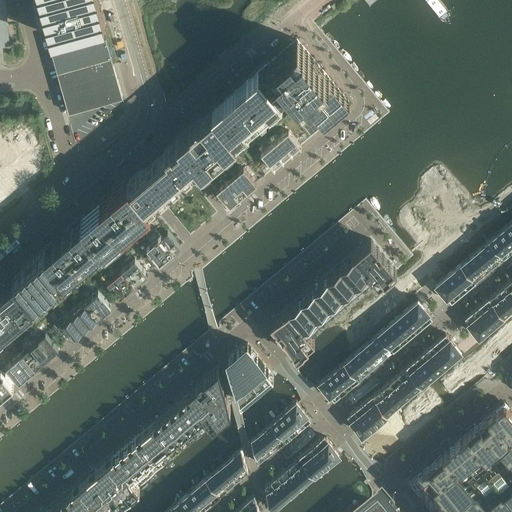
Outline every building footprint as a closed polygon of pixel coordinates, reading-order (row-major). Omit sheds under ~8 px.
[(0,0),(0,43),(1,43),(9,43),(4,0),(0,0)] [(46,0),(51,15),(51,16),(54,15),(68,11),(69,11),(78,9),(94,4),(95,4),(97,4),(97,3),(101,1),(100,0),(46,0)] [(440,0),(427,0),(446,21),(452,21),(453,14),(440,0)] [(102,2),(98,3),(97,4),(95,4),(94,4),(78,9),(69,11),(68,11),(54,15),(51,16),(46,17),(50,29),(52,37),(57,35),(61,34),(66,33),(70,32),(74,30),(79,29),(83,28),(87,27),(92,26),(96,24),(100,23),(102,23),(107,21),(102,2)] [(123,96),(114,64),(102,23),(100,23),(96,24),(92,26),(87,27),(83,28),(79,29),(74,30),(70,32),(66,33),(61,34),(57,35),(52,37),(48,38),(69,112),(123,97),(123,96)] [(319,65),(318,65),(318,63),(319,63),(314,57),(313,58),(312,57),(311,58),(307,53),(308,52),(307,51),(306,51),(302,47),(303,46),(302,45),(301,45),(297,41),(298,40),(297,39),(295,40),(296,41),(292,44),(291,44),(289,45),(290,46),(285,50),(285,49),(283,50),(282,49),(277,53),(278,54),(277,55),(280,60),(278,61),(276,63),(272,59),(271,60),(271,61),(267,65),(266,64),(264,66),(265,67),(260,71),(260,70),(258,71),(277,93),(290,83),(323,122),(324,123),(325,122),(324,121),(329,118),(331,117),(330,116),(335,112),(336,113),(337,112),(337,111),(339,109),(341,107),(342,108),(344,107),(343,106),(347,102),(348,103),(349,102),(348,100),(347,101),(344,96),(345,96),(343,94),(342,95),(339,90),(338,88),(337,89),(333,84),(334,83),(333,82),(332,82),(328,78),(329,77),(328,76),(327,76),(323,72),(324,71),(323,70),(322,69),(322,70),(320,68),(318,65),(319,65)] [(212,109),(233,134),(234,136),(242,129),(245,132),(251,127),(248,124),(259,115),(262,118),(267,114),(265,110),(271,105),(273,108),(278,104),(276,101),(280,97),(277,93),(258,71),(257,72),(257,73),(256,74),(248,80),(248,79),(246,81),(249,84),(244,88),(239,92),(236,89),(236,90),(235,91),(226,98),(226,99),(225,99),(222,101),(223,101),(215,108),(214,109),(214,108),(212,109)] [(236,89),(239,92),(244,88),(249,84),(246,81),(246,80),(235,89),(236,90),(236,89)] [(307,109),(320,125),(322,124),(323,122),(290,83),(277,93),(280,97),(276,101),(278,104),(273,108),(271,105),(265,110),(267,114),(262,118),(259,115),(248,124),(251,127),(245,132),(242,129),(234,136),(236,138),(236,137),(252,156),(262,147),(289,125),(307,109)] [(244,163),(257,179),(265,172),(252,156),(236,137),(236,138),(234,136),(233,134),(212,109),(211,110),(212,111),(212,112),(210,113),(208,115),(208,114),(207,114),(206,115),(207,116),(205,118),(202,120),(202,119),(201,119),(194,124),(195,125),(192,127),(190,129),(190,128),(183,134),(183,135),(181,137),(179,139),(178,138),(177,139),(198,163),(209,177),(216,186),(244,163)] [(289,125),(302,141),(315,131),(321,125),(320,125),(307,109),(289,125)] [(262,147),(275,164),(280,159),(290,152),(301,142),(302,141),(289,125),(262,147)] [(198,163),(177,139),(176,138),(176,140),(170,145),(169,144),(169,145),(169,146),(167,147),(166,148),(165,148),(164,148),(165,149),(185,174),(186,173),(198,163)] [(252,156),(265,172),(274,165),(275,164),(262,147),(252,156)] [(180,178),(185,174),(165,149),(160,153),(159,153),(158,153),(159,154),(154,159),(153,158),(152,158),(152,160),(147,164),(146,163),(146,164),(146,165),(141,169),(162,193),(167,189),(168,190),(168,189),(168,188),(173,184),(174,185),(175,184),(174,183),(179,179),(180,180),(181,179),(180,178)] [(255,181),(257,179),(244,163),(216,186),(223,194),(230,202),(241,192),(255,181)] [(162,195),(162,193),(141,169),(140,168),(140,169),(140,170),(137,172),(136,172),(136,173),(129,179),(128,178),(127,179),(128,180),(149,205),(150,205),(150,204),(151,203),(155,199),(156,200),(156,199),(161,194),(162,195)] [(88,214),(82,219),(91,231),(103,245),(115,258),(121,266),(136,254),(149,269),(152,267),(156,264),(157,262),(162,258),(149,243),(160,234),(168,227),(164,223),(161,219),(158,215),(153,210),(150,206),(149,205),(128,180),(117,189),(114,191),(101,203),(100,204),(98,206),(96,207),(94,208),(88,214)] [(55,261),(67,276),(103,245),(91,231),(82,219),(75,224),(66,232),(63,235),(61,236),(59,238),(57,239),(48,247),(45,250),(55,261)] [(511,234),(505,226),(498,232),(511,249),(511,234)] [(168,227),(160,234),(173,250),(181,243),(171,231),(168,227)] [(80,292),(85,297),(99,285),(112,300),(114,298),(116,297),(118,295),(121,293),(108,278),(121,266),(115,258),(103,245),(91,231),(87,235),(92,242),(88,245),(90,247),(85,251),(80,245),(75,249),(63,235),(61,236),(59,238),(77,260),(74,262),(71,259),(67,263),(66,263),(65,264),(60,257),(55,261),(67,276),(68,277),(78,289),(80,292)] [(511,249),(498,232),(490,238),(505,256),(511,250),(511,249)] [(170,251),(173,250),(160,234),(149,243),(162,258),(170,251)] [(490,238),(483,244),(497,262),(504,256),(504,257),(505,256),(490,238)] [(271,322),(296,353),(315,338),(304,325),(367,272),(378,285),(397,270),(371,239),(271,322)] [(483,244),(475,251),(490,268),(497,262),(483,244)] [(37,302),(37,303),(68,277),(67,276),(55,261),(45,250),(41,252),(14,275),(37,302)] [(475,251),(468,257),(482,274),(490,268),(475,251)] [(121,266),(134,282),(136,280),(149,269),(136,254),(121,266)] [(468,257),(461,263),(476,281),(476,280),(482,274),(468,257)] [(468,287),(476,281),(461,263),(460,262),(453,269),(468,287)] [(108,278),(121,293),(133,283),(134,282),(121,266),(108,278)] [(453,269),(445,275),(461,293),(468,287),(453,269)] [(46,329),(59,344),(65,340),(66,338),(37,303),(37,302),(14,275),(11,278),(6,282),(0,286),(0,321),(5,327),(6,328),(5,328),(23,349),(46,329)] [(445,275),(435,283),(441,290),(442,290),(452,301),(461,293),(445,275)] [(511,294),(504,284),(496,290),(510,307),(511,306),(511,294)] [(85,297),(97,312),(99,311),(112,300),(99,285),(85,297)] [(510,307),(496,290),(489,296),(489,295),(488,296),(503,314),(510,307)] [(496,320),(504,314),(503,314),(488,296),(481,302),(496,320)] [(77,303),(90,319),(95,314),(97,312),(85,297),(77,303)] [(424,324),(433,317),(424,305),(418,297),(408,306),(424,324)] [(489,327),(496,320),(481,302),(474,308),(489,327)] [(70,310),(83,325),(88,321),(90,319),(77,303),(70,310)] [(408,306),(401,312),(416,330),(424,324),(408,306)] [(474,308),(464,316),(474,327),(473,328),(479,335),(489,327),(474,308)] [(62,316),(75,331),(81,327),(83,325),(70,310),(62,316)] [(401,312),(393,318),(409,337),(416,330),(401,312)] [(68,336),(68,337),(73,332),(75,331),(62,316),(56,321),(68,336)] [(393,318),(386,324),(401,343),(409,337),(393,318)] [(0,365),(1,367),(2,366),(3,365),(6,368),(5,369),(4,370),(6,373),(11,379),(14,377),(17,374),(19,377),(23,375),(28,371),(36,364),(35,363),(36,363),(23,349),(5,328),(6,328),(5,327),(0,321),(0,365)] [(386,324),(379,331),(394,349),(401,343),(386,324)] [(46,329),(23,349),(36,363),(35,363),(36,364),(47,355),(50,352),(52,350),(59,344),(46,329)] [(385,356),(393,349),(394,349),(379,331),(370,338),(385,356)] [(452,358),(462,349),(456,342),(455,343),(445,332),(436,339),(452,358)] [(376,363),(385,356),(370,338),(362,346),(376,363)] [(444,364),(452,358),(436,339),(429,346),(444,364)] [(229,358),(241,400),(274,373),(248,342),(229,358)] [(367,370),(376,363),(362,346),(353,353),(367,370)] [(437,370),(444,364),(429,346),(421,352),(437,370)] [(429,376),(437,370),(421,352),(414,358),(429,376)] [(359,378),(359,377),(367,370),(353,353),(344,360),(359,378)] [(414,358),(407,364),(421,382),(422,382),(429,376),(414,358)] [(353,383),(359,378),(344,360),(338,365),(353,383)] [(413,389),(421,382),(407,364),(406,365),(407,365),(398,372),(413,389)] [(347,388),(353,383),(338,365),(332,370),(347,388)] [(219,366),(44,511),(106,511),(231,408),(219,366)] [(1,367),(0,367),(0,393),(4,391),(6,389),(14,382),(11,379),(6,373),(4,370),(1,367)] [(341,393),(347,388),(332,370),(326,375),(341,393)] [(404,396),(413,389),(398,372),(390,379),(404,396)] [(326,375),(320,381),(333,397),(334,396),(336,396),(337,396),(341,393),(326,375)] [(395,404),(404,396),(390,379),(381,387),(395,404)] [(395,404),(381,387),(373,394),(372,393),(386,411),(395,404)] [(386,411),(372,393),(366,398),(380,416),(386,411)] [(374,421),(380,416),(366,398),(360,403),(374,421)] [(309,416),(296,400),(290,406),(304,424),(308,420),(308,417),(309,416)] [(511,511),(511,410),(507,405),(508,404),(505,400),(496,408),(459,439),(458,438),(455,441),(456,442),(454,443),(454,442),(450,445),(451,446),(406,484),(429,511),(511,511)] [(374,421),(360,403),(354,408),(368,426),(374,421)] [(284,411),(298,429),(304,424),(290,406),(284,411)] [(354,408),(350,412),(350,415),(349,416),(362,432),(368,426),(354,408)] [(278,416),(292,434),(298,429),(284,411),(278,416)] [(272,421),(286,439),(292,434),(278,416),(272,421)] [(286,439),(272,421),(264,427),(279,444),(285,438),(286,439)] [(279,444),(264,427),(257,433),(271,450),(279,444)] [(271,450),(257,433),(252,438),(258,461),(271,450)] [(332,457),(339,451),(326,435),(324,437),(322,436),(321,436),(317,439),(332,457)] [(317,439),(311,444),(326,462),(332,457),(317,439)] [(311,444),(305,449),(320,467),(326,462),(311,444)] [(248,470),(241,446),(228,458),(243,475),(248,470)] [(305,449),(299,454),(314,472),(320,467),(305,449)] [(307,478),(314,472),(299,454),(299,455),(292,461),(307,478)] [(243,475),(228,458),(221,464),(235,481),(243,475)] [(299,484),(307,478),(292,461),(285,467),(299,484)] [(235,481),(221,464),(213,470),(228,488),(235,481)] [(292,490),(299,484),(285,467),(278,473),(292,490)] [(228,488),(213,470),(206,476),(221,494),(228,488)] [(285,496),(292,490),(278,473),(270,479),(285,496)] [(221,494),(206,476),(197,483),(212,501),(221,494)] [(271,507),(285,496),(270,479),(265,484),(271,507)] [(212,501),(197,483),(188,491),(203,508),(212,501)] [(198,511),(203,508),(188,491),(180,498),(191,511),(198,511)] [(248,511),(260,511),(260,510),(255,492),(241,503),(248,511)] [(191,511),(180,498),(171,505),(176,511),(191,511)] [(248,511),(241,503),(234,510),(235,511),(248,511)] [(390,511),(383,503),(381,504),(372,511),(390,511)]
